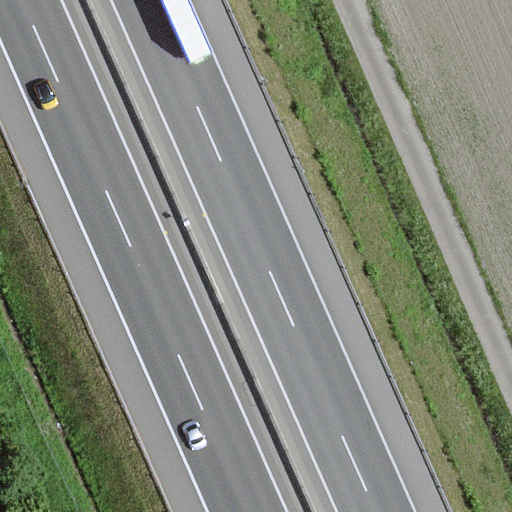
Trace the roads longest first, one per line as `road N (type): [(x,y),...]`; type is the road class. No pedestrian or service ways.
road 1 (motorway): [(376,511),(150,0)]
road 2 (motorway): [(22,0),(248,511)]
road 3 (unclassified): [(511,377),(349,0)]
